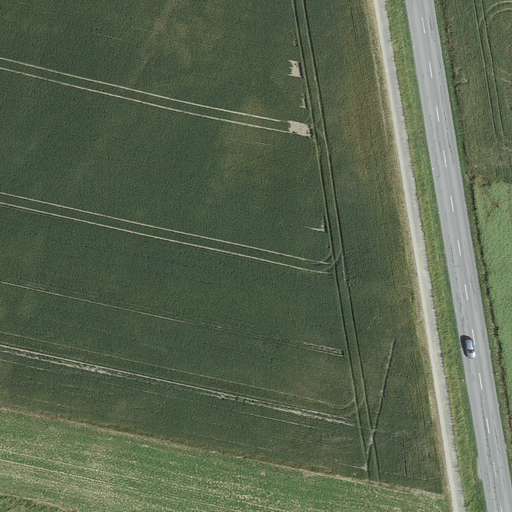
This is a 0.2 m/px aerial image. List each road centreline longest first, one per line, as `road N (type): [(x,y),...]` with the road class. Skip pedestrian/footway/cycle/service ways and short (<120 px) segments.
road 1 (secondary): [(419,0),(501,511)]
road 2 (track): [(460,511),(380,0)]
